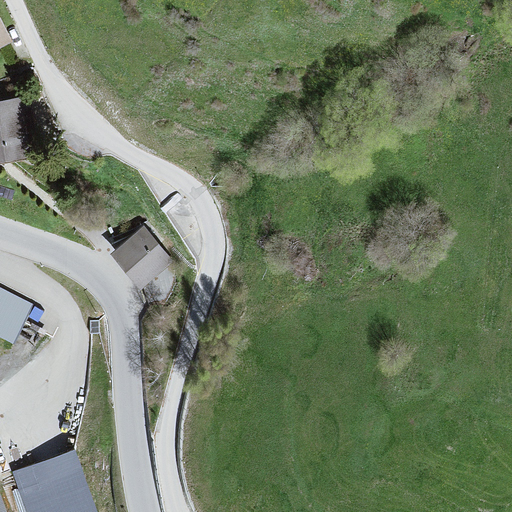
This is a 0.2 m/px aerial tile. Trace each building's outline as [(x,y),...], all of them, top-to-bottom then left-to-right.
[(0,7),(0,55),(18,47),(0,7)] [(31,100),(0,106),(0,167),(43,159),(31,100)] [(144,229),(116,253),(147,288),(175,264),(144,229)] [(0,290),(0,334),(19,344),(37,309),(0,290)] [(96,511),(77,456),(14,477),(26,511),(96,511)] [(8,511),(1,489),(0,489),(0,511),(8,511)]
